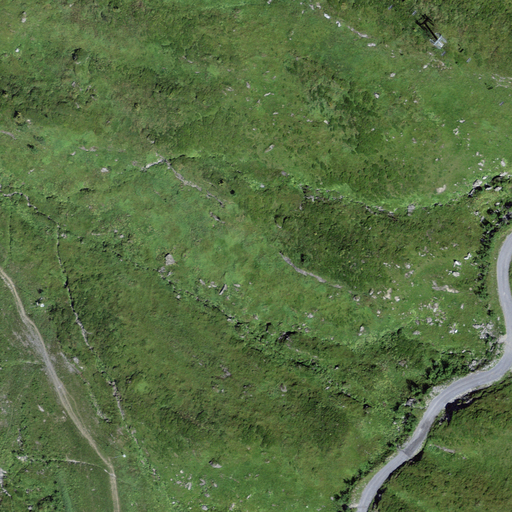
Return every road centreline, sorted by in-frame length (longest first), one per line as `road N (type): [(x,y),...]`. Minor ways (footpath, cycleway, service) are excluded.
road 1 (track): [(511,247),(504,266),(511,332),(504,367),(449,395),(418,444),(373,488),(364,511)]
road 2 (track): [(0,275),(116,474),(120,511)]
